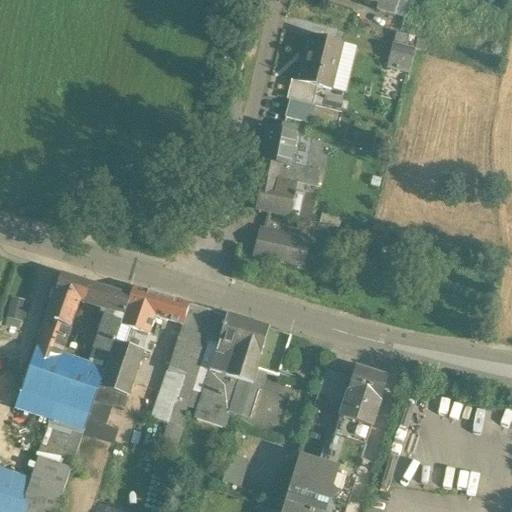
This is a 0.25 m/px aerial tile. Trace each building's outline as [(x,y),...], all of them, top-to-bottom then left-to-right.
[(364,0),(364,2),(364,3),(376,7),(375,12),(392,18),(398,0),(364,0)] [(413,40),(395,35),(392,46),(410,51),(413,40)] [(341,47),(308,39),(298,84),(316,88),(330,92),(341,47)] [(426,44),(413,40),(410,51),(414,52),(424,54),(426,44)] [(410,51),(392,46),(389,58),(411,63),(414,52),(410,51)] [(411,63),(389,58),(386,70),(408,75),(411,63)] [(298,84),(289,82),(284,102),(311,108),(316,88),(298,84)] [(312,111),(286,105),(283,120),(308,126),(312,111)] [(315,128),(308,126),(306,135),(313,137),(315,128)] [(285,128),(284,134),(267,130),(260,164),(280,168),(287,170),(288,167),(296,130),(285,128)] [(280,168),(260,164),(255,187),(260,188),(255,210),(289,218),(296,186),(277,182),(280,168)] [(320,174),(288,167),(287,170),(280,168),(277,182),(296,186),(316,190),(320,174)] [(316,195),(304,193),(297,227),(308,230),(316,195)] [(349,195),(340,193),(338,204),(346,206),(349,195)] [(346,207),(338,205),(336,214),(344,216),(346,207)] [(288,238),(261,231),(255,257),(283,263),(288,238)] [(308,242),(288,238),(283,263),(302,267),(308,242)] [(83,304),(89,287),(60,277),(44,322),(68,330),(78,303),(83,304)] [(97,309),(103,292),(89,287),(83,304),(97,309)] [(123,318),(120,328),(128,331),(148,336),(154,318),(181,326),(188,307),(132,291),(123,318)] [(103,292),(97,309),(100,310),(123,318),(129,300),(103,292)] [(4,320),(18,324),(24,306),(10,302),(4,320)] [(181,326),(181,327),(192,331),(199,310),(188,307),(181,326)] [(123,318),(100,310),(98,315),(104,317),(92,351),(109,357),(113,346),(120,328),(123,318)] [(215,315),(199,310),(192,331),(181,327),(166,374),(183,380),(174,406),(172,405),(166,425),(160,447),(171,450),(215,315)] [(227,319),(215,315),(207,340),(218,344),(227,319)] [(268,332),(227,319),(218,344),(203,392),(211,394),(208,405),(226,410),(229,400),(232,401),(244,405),(255,371),(268,332)] [(68,330),(44,322),(34,350),(58,358),(68,330)] [(128,331),(120,328),(113,346),(123,348),(128,331)] [(290,339),(268,332),(255,371),(278,378),(290,339)] [(123,348),(113,346),(104,373),(98,391),(126,399),(141,353),(123,348)] [(58,358),(34,350),(19,395),(88,417),(98,391),(104,373),(58,358)] [(386,380),(353,370),(338,420),(371,430),(386,380)] [(346,380),(323,373),(315,400),(338,407),(346,380)] [(166,374),(150,420),(166,425),(172,405),(174,406),(183,380),(166,374)] [(226,410),(208,405),(211,394),(203,392),(197,412),(226,422),(232,401),(229,400),(226,410)] [(88,417),(19,395),(14,411),(50,422),(37,461),(69,472),(88,417)] [(371,430),(338,420),(324,466),(357,477),(371,430)] [(233,449),(262,460),(270,440),(241,429),(233,449)] [(227,482),(249,486),(252,461),(230,458),(227,482)] [(324,467),(297,459),(281,511),(346,511),(357,477),(324,466),(324,467)] [(55,511),(69,472),(37,461),(30,480),(0,469),(0,511),(55,511)]
